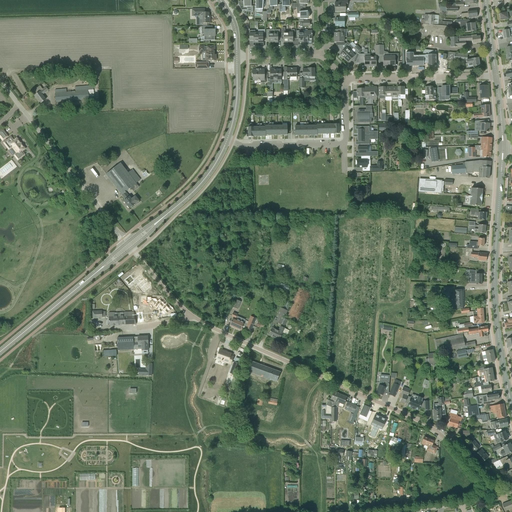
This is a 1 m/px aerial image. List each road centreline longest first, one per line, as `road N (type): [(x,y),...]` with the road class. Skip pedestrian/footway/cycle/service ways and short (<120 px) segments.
road 1 (residential): [(487,486),(428,424),(189,314)]
road 2 (tertiary): [(511,409),(495,321),(502,148)]
road 3 (unclassified): [(126,242),(0,77)]
road 4 (residential): [(496,75),(345,79)]
road 5 (tertiary): [(0,351),(99,270)]
